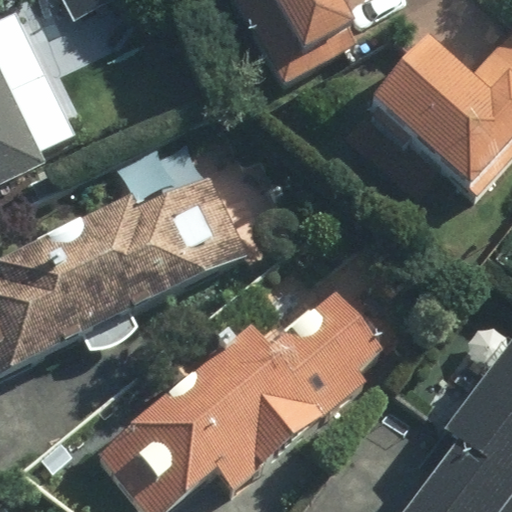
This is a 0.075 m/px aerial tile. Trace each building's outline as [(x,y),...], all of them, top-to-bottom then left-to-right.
[(126,0),(48,0),(62,32),(128,5),(126,0)] [(210,0),(265,103),(339,63),(305,0),(210,0)] [(511,143),(511,44),(508,41),(450,102),(406,62),(349,122),(445,212),(511,143)] [(0,127),(0,194),(27,182),(0,127)] [(0,390),(241,266),(231,248),(288,218),(252,147),(196,176),(184,152),(120,185),(136,216),(0,286),(0,390)] [(256,379),(228,348),(86,477),(118,511),(168,511),(193,490),(213,511),(224,511),(380,370),(329,314),(256,379)] [(511,511),(511,359),(504,354),(392,511),(511,511)]
